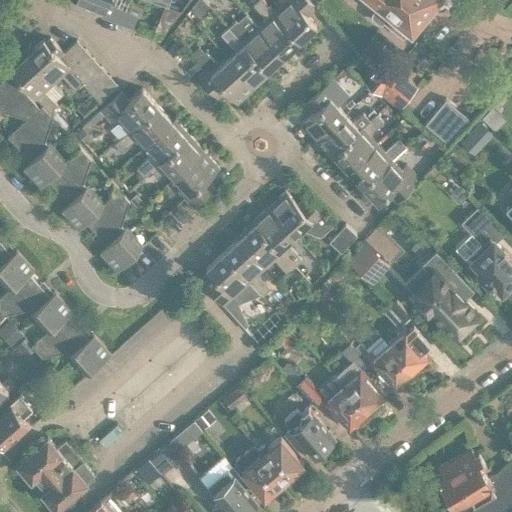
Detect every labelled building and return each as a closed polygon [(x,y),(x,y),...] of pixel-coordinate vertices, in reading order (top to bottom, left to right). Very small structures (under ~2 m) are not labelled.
[(75,0),(102,11),(101,15),(131,26),(136,14),(106,3),(107,0),(75,0)] [(198,16),(214,2),(211,0),(195,0),(190,7),(198,16)] [(265,18),(257,25),(283,54),(299,39),(273,10),(263,0),(255,0),(252,3),(265,18)] [(282,0),(283,1),(273,10),(299,39),(316,25),(306,14),(317,4),(311,0),(282,0)] [(372,11),(384,21),(402,36),(410,26),(412,28),(423,15),(421,13),(431,0),(378,0),(380,2),(372,11)] [(235,19),(227,26),(233,33),(234,32),(241,39),(241,40),(269,71),(280,62),(277,59),(283,54),(257,25),(247,14),(238,22),(235,19)] [(219,31),(235,50),(227,57),(253,86),(269,71),(241,40),(241,39),(234,32),(233,33),(227,26),(226,25),(219,31)] [(74,88),(81,81),(82,81),(75,74),(67,65),(58,55),(63,51),(50,37),(45,41),(43,38),(26,53),(52,82),(61,74),(74,88)] [(85,48),(76,39),(63,51),(58,55),(67,65),(85,48)] [(192,52),(197,57),(203,51),(198,46),(192,52)] [(67,65),(75,74),(93,57),(85,48),(67,65)] [(57,104),(44,90),(52,82),(26,53),(9,68),(49,111),(53,107),(57,104)] [(253,86),(227,57),(219,65),(207,53),(199,60),(206,67),(197,75),(216,96),(225,88),(237,101),(253,86)] [(417,85),(416,85),(405,76),(404,77),(396,71),(398,69),(382,56),(363,79),(379,92),(380,90),(400,106),(417,85)] [(82,81),(81,81),(83,83),(101,66),(93,57),(75,74),(82,81)] [(109,75),(101,66),(83,83),(91,92),(109,75)] [(488,93),(497,83),(475,66),(467,76),(488,93)] [(341,68),(333,76),(335,79),(343,71),(341,68)] [(8,74),(0,80),(0,113),(1,113),(4,110),(27,117),(7,135),(39,107),(39,106),(8,73),(7,74),(8,74)] [(99,101),(118,84),(109,75),(91,92),(99,101)] [(300,122),(315,139),(344,112),(337,104),(347,94),(332,77),(305,101),(314,110),(300,122)] [(118,120),(127,129),(128,130),(157,103),(142,87),(128,99),(120,90),(99,109),(113,124),(118,120)] [(447,141),(468,117),(445,97),(424,122),(447,141)] [(171,120),(157,103),(128,130),(127,129),(113,142),(121,151),(135,138),(142,146),(171,120)] [(8,135),(29,159),(30,160),(48,144),(44,139),(51,117),(52,116),(51,115),(48,111),(41,104),(39,106),(39,107),(7,135),(8,136),(8,135)] [(503,118),(492,107),(482,117),(493,128),(503,118)] [(365,114),(369,118),(374,113),(371,109),(365,114)] [(352,120),(344,112),(315,139),(330,154),(362,126),(361,125),(369,118),(365,114),(362,111),(352,120)] [(376,142),(369,133),(383,120),(375,112),(374,113),(369,118),(361,125),(362,126),(330,154),(339,165),(342,162),(347,168),(376,142)] [(479,118),(460,139),(470,148),(489,128),(479,118)] [(179,123),(177,126),(171,120),(142,146),(150,154),(136,167),(143,175),(150,169),(149,168),(157,161),(157,162),(189,133),(179,123)] [(82,126),(76,132),(85,142),(92,136),(82,126)] [(203,149),(189,133),(157,162),(157,161),(149,168),(150,169),(156,177),(166,167),(174,176),(203,149)] [(347,168),(362,184),(391,158),(405,145),(398,137),(384,150),(376,142),(347,168)] [(41,183),(42,182),(42,181),(64,161),(48,144),(30,160),(29,159),(23,164),(41,183)] [(64,161),(42,181),(42,182),(46,178),(68,201),(68,202),(86,186),(82,181),(90,159),(91,158),(80,146),(64,161)] [(205,178),(218,166),(203,149),(174,176),(182,184),(177,189),(192,206),(213,187),(205,178)] [(391,158),(362,184),(377,201),(387,191),(397,202),(419,178),(405,164),(400,168),(391,158)] [(458,185),(448,194),(457,202),(466,193),(458,185)] [(79,225),(80,224),(80,223),(102,203),(86,186),(68,202),(68,201),(62,206),(79,225)] [(85,220),(106,243),(107,244),(124,228),(124,227),(121,223),(128,201),(129,200),(118,188),(102,203),(80,223),(80,224),(85,220)] [(285,189),(268,205),(294,234),(302,227),(319,236),(332,224),(305,195),(297,203),(285,189)] [(143,201),(135,193),(129,199),(137,207),(143,201)] [(493,239),(504,229),(479,203),(468,214),(488,235),(468,254),(481,268),(478,271),(488,281),(490,280),(492,282),(494,281),(505,292),(511,284),(511,256),(503,247),(502,248),(493,239)] [(294,234),(268,205),(252,219),(293,265),(301,258),(286,241),(294,234)] [(286,272),(293,265),(252,219),(242,229),(244,231),(238,236),(265,265),(273,258),(286,272)] [(341,250),(356,232),(345,222),(329,239),(341,250)] [(106,243),(102,247),(100,248),(117,267),(142,244),(125,225),(124,227),(124,228),(107,244),(106,243)] [(248,280),(259,292),(261,294),(269,287),(256,273),(265,265),(238,236),(222,251),(248,280)] [(383,258),(364,240),(347,259),(366,277),(383,258)] [(0,264),(11,254),(11,253),(0,241),(0,264)] [(34,266),(17,247),(11,253),(11,254),(0,264),(0,276),(9,287),(32,267),(34,266)] [(237,302),(259,292),(248,280),(222,251),(206,266),(218,280),(209,288),(244,326),(247,323),(237,302)] [(463,279),(435,251),(422,264),(430,272),(412,290),(417,295),(414,298),(426,310),(429,307),(454,333),(459,328),(462,328),(464,327),(466,326),(468,325),(469,323),(470,320),(471,318),(471,316),(477,311),(454,288),(463,279)] [(32,267),(9,287),(0,295),(0,309),(4,314),(5,313),(28,308),(32,312),(50,296),(49,295),(28,272),(32,267)] [(309,296),(318,305),(332,290),(323,281),(309,296)] [(72,308),(55,289),(49,295),(50,296),(32,312),(48,329),(70,309),(70,310),(72,308)] [(397,325),(409,314),(396,299),(384,310),(397,325)] [(285,320),(292,313),(285,306),(279,313),(285,320)] [(66,314),(70,310),(70,309),(48,329),(31,344),(42,356),(43,355),(66,350),(70,354),(88,338),(87,337),(66,314)] [(0,332),(13,347),(24,337),(8,319),(0,325),(0,332)] [(284,344),(295,334),(287,325),(275,335),(284,344)] [(405,327),(388,343),(411,369),(413,367),(416,367),(421,363),(421,360),(428,353),(405,327)] [(110,350),(93,331),(87,337),(88,338),(70,354),(86,372),(110,350)] [(38,352),(24,337),(13,347),(17,352),(38,352)] [(359,341),(355,337),(350,341),(363,357),(369,351),(360,341),(359,341)] [(334,374),(343,383),(366,409),(367,407),(371,407),(375,403),(375,400),(383,394),(358,366),(365,360),(363,357),(350,341),(341,349),(351,360),(334,374)] [(408,374),(409,370),(411,369),(388,343),(370,358),(393,384),(400,378),(404,378),(408,374)] [(38,387),(54,372),(45,363),(29,378),(38,387)] [(313,401),(322,394),(308,380),(300,387),(313,401)] [(239,382),(222,395),(231,406),(248,393),(239,382)] [(363,414),(363,411),(366,409),(343,383),(324,399),(347,425),(355,418),(358,418),(363,414)] [(0,440),(4,445),(29,422),(24,417),(33,408),(20,394),(11,402),(7,398),(0,404),(0,440)] [(318,452),(320,451),(322,450),(323,449),(324,447),(324,445),(333,437),(321,422),(322,421),(309,406),(300,413),(297,409),(284,420),(291,427),(283,433),(300,455),(308,448),(313,454),(316,452),(318,452)] [(207,409),(194,419),(202,429),(215,418),(207,409)] [(169,439),(170,440),(177,449),(201,429),(193,419),(169,439)] [(33,474),(39,481),(74,450),(70,445),(62,452),(47,435),(44,438),(43,436),(40,436),(36,440),(36,443),(37,444),(18,461),(21,465),(21,466),(21,467),(20,467),(21,469),(21,470),(22,471),(23,472),(25,473),(27,473),(28,472),(31,476),(33,474)] [(300,466),(303,463),(280,436),(268,446),(264,442),(257,448),(283,479),(292,472),(295,472),(299,468),(300,466)] [(177,449),(170,440),(159,448),(172,464),(183,455),(177,449)] [(254,444),(234,460),(264,496),(266,494),(269,494),(273,490),(274,487),(283,479),(257,448),(254,444)] [(162,473),(172,464),(159,448),(149,457),(162,473)] [(82,482),(95,471),(74,450),(39,481),(45,488),(43,490),(46,493),(45,494),(45,495),(45,496),(45,497),(46,498),(46,499),(48,500),(49,501),(50,501),(51,501),(53,501),(56,505),(75,488),(77,489),(79,489),(83,486),(84,483),(82,482)] [(482,467),(486,465),(478,451),(468,457),(465,450),(438,466),(443,475),(438,479),(453,505),(468,496),(473,505),(478,511),(497,511),(508,503),(511,508),(511,457),(494,474),(493,472),(487,476),(482,467)] [(134,468),(139,474),(153,463),(148,457),(134,468)] [(246,511),(246,510),(256,502),(238,481),(238,480),(228,468),(207,485),(220,500),(212,506),(217,511),(246,511)] [(114,511),(101,496),(81,511),(114,511)]
